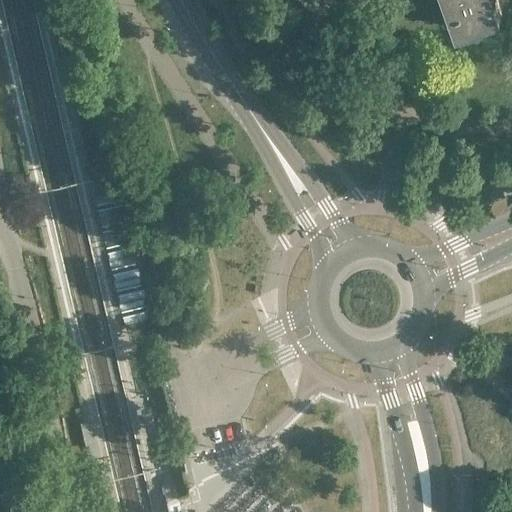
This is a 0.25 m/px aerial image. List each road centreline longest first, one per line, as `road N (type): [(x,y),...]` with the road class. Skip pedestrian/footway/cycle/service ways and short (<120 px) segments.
road 1 (residential): [(54,511),(57,463),(0,233)]
road 2 (primary): [(429,501),(430,436),(403,348)]
road 3 (secondary): [(356,243),(256,122)]
road 4 (secondary): [(256,122),(329,260)]
road 5 (primary): [(372,357),(429,501)]
road 6 (secondary): [(256,122),(185,0)]
road 7 (primary): [(329,260),(314,293),(320,326),(348,352),(372,357)]
